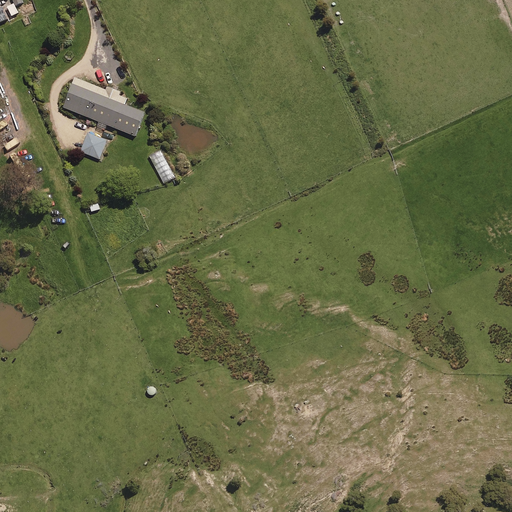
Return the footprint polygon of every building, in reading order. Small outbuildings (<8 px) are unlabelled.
[(19,14),(15,5),(9,7),(12,17),(19,14)] [(0,23),(8,20),(4,9),(0,10),(0,23)] [(108,92),(77,79),(65,108),(136,137),(146,114),(126,106),(129,100),(120,96),(121,94),(109,89),(108,92)] [(108,141),(89,133),(81,152),(100,160),(108,141)] [(99,202),(90,205),(92,214),(101,212),(99,202)]
